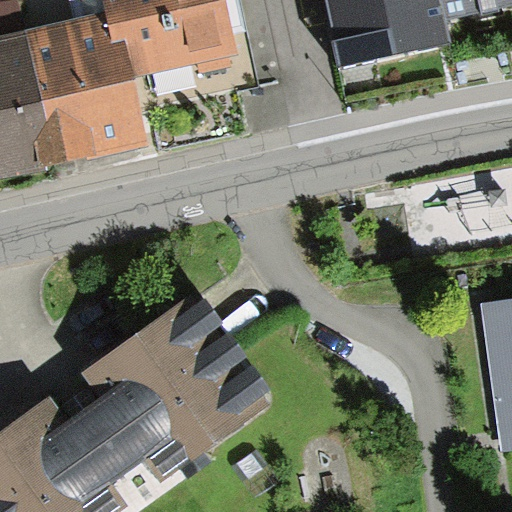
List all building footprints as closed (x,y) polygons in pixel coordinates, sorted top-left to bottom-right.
[(90,0),(93,8),(98,33),(112,30),(129,109),(250,82),(231,0),(90,0)] [(511,0),(327,0),(344,78),(451,56),(444,25),(511,11),(511,0)] [(93,8),(0,28),(0,171),(137,141),(129,109),(112,30),(98,33),(93,8)] [(511,296),(470,302),(491,450),(511,447),(511,296)] [(0,433),(0,511),(121,511),(122,511),(106,490),(141,465),(154,484),(264,405),(187,298),(77,377),(94,400),(76,413),(59,424),(44,402),(0,433)]
